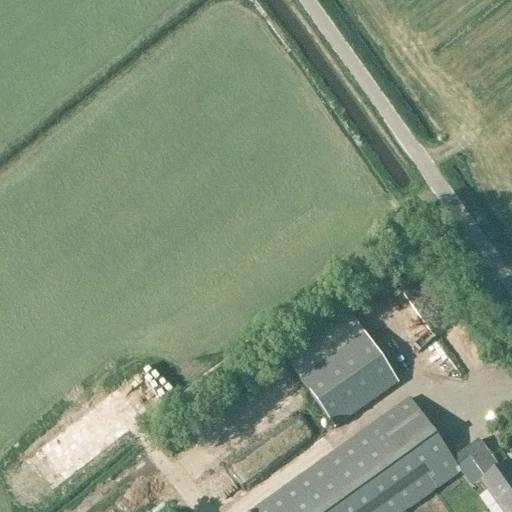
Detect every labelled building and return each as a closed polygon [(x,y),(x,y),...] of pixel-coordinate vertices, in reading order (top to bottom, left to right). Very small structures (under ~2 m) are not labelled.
[(419,276),(406,283),(422,311),(435,304),(419,276)] [(410,321),(407,311),(398,314),(393,296),(382,299),(390,327),(410,321)] [(395,335),(422,383),(435,376),(440,385),(461,373),(448,351),(442,354),(423,320),(395,335)] [(362,337),(300,381),(334,429),(397,385),(362,337)] [(218,429),(232,444),(284,391),(269,377),(218,429)] [(250,511),(404,511),(458,474),(454,469),(467,459),(484,482),(480,485),(499,511),(511,511),(511,469),(508,464),(498,471),(477,443),(450,462),(407,401),(250,511)] [(292,419),(206,475),(220,497),(294,450),(293,448),(305,440),(292,419)] [(184,454),(192,472),(210,465),(202,447),(184,454)]
